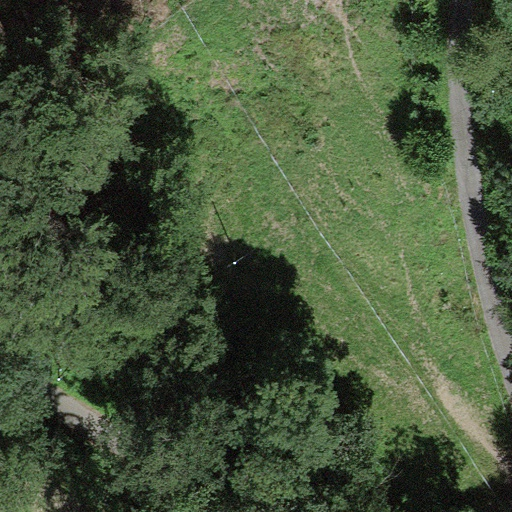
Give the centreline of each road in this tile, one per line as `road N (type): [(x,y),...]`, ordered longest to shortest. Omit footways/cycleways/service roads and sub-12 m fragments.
road 1 (residential): [(450,0),(461,207),(511,384)]
road 2 (residential): [(313,511),(174,466),(0,370)]
